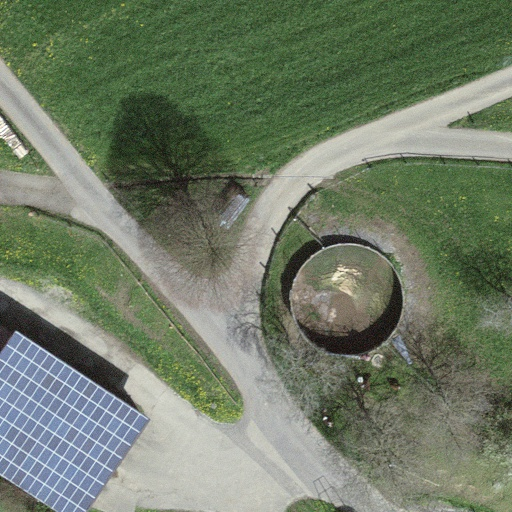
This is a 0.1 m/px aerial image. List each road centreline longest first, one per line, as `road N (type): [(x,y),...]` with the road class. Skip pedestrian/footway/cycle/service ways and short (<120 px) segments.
road 1 (unclassified): [(363,511),(0,86)]
road 2 (track): [(249,378),(244,295),(260,223),(285,188),(349,149)]
road 3 (track): [(349,149),(511,77)]
road 4 (track): [(349,149),(511,148)]
